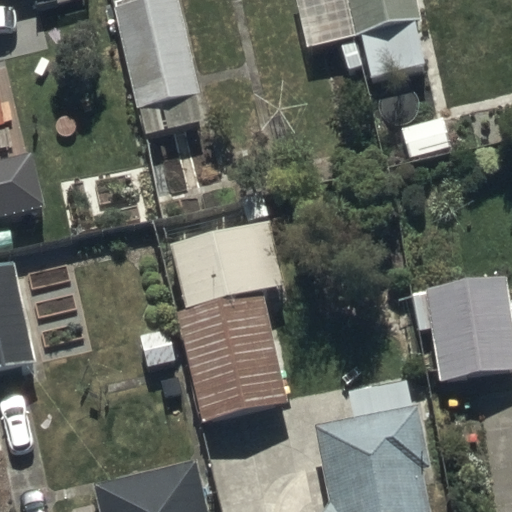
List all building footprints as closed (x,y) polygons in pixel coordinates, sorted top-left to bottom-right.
[(203,96),(178,0),(162,0),(116,12),(148,138),(205,123),(198,97),(203,96)] [(423,21),(417,0),(326,0),(333,25),(352,20),(357,39),(362,37),(372,79),(427,67),(416,23),(423,21)] [(0,159),(0,215),(45,205),(33,152),(0,159)] [(174,248),(190,314),(175,318),(202,427),(295,404),(268,294),(289,289),(273,224),(174,248)] [(0,374),(39,366),(15,258),(0,261),(0,374)] [(511,293),(510,281),(415,298),(422,334),(432,332),(442,387),(511,374),(511,293)] [(72,297),(33,305),(44,359),(83,350),(72,297)] [(321,430),(334,503),(329,511),(432,511),(425,474),(433,473),(422,411),(321,430)] [(97,489),(102,511),(209,511),(199,466),(97,489)]
